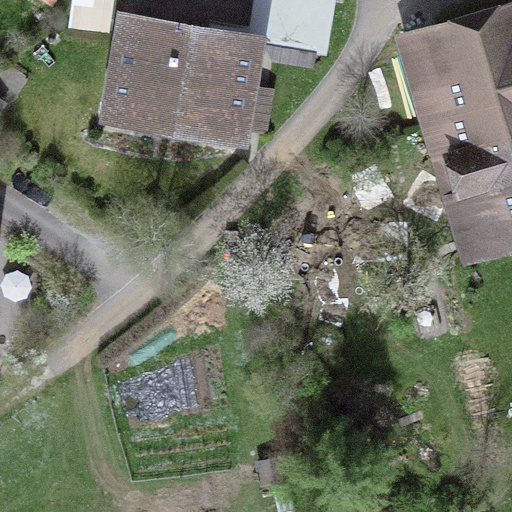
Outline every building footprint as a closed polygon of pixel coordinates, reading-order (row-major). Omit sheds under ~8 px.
[(30,0),(48,11),(55,0),(30,0)] [(334,0),(274,0),(268,48),(327,56),(334,0)] [(511,0),(506,0),(386,39),(461,267),(511,250),(511,0)] [(239,150),(253,34),(98,16),(84,133),(239,150)] [(0,157),(15,134),(0,124),(0,157)]
